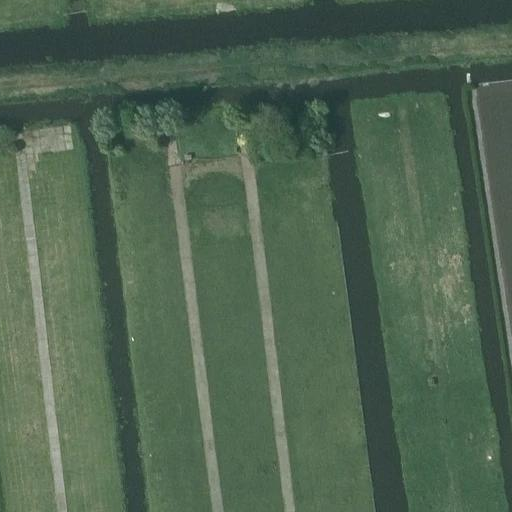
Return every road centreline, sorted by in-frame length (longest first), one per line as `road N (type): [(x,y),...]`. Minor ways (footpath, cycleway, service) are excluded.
road 1 (track): [(216,511),(174,177),(210,166),(246,169),(290,511)]
road 2 (track): [(59,511),(17,143),(61,138)]
